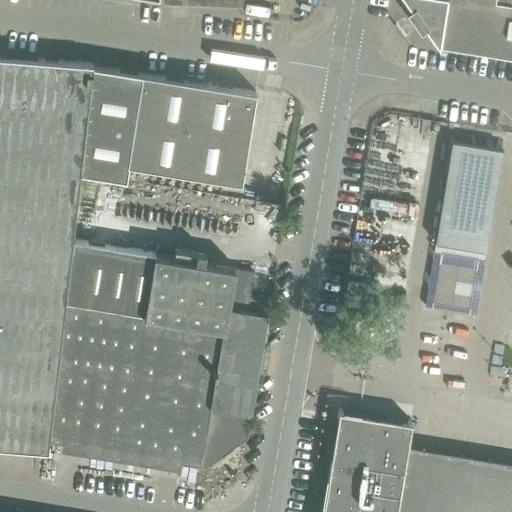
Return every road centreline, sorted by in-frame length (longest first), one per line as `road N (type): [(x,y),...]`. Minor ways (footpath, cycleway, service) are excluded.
road 1 (unclassified): [(270,511),(342,72)]
road 2 (unclassified): [(342,72),(0,19)]
road 3 (unclassified): [(511,99),(342,72)]
